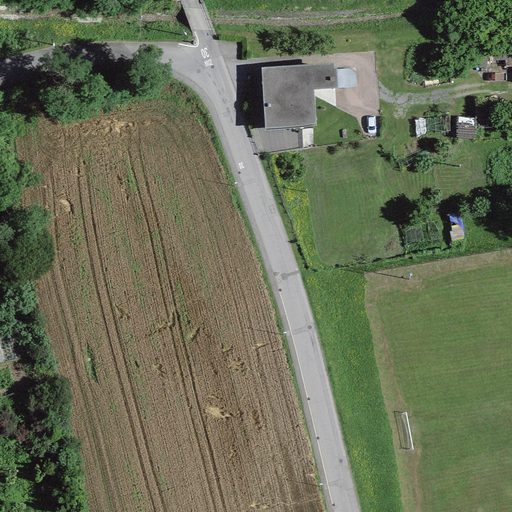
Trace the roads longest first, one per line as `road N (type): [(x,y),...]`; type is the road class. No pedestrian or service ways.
road 1 (residential): [(345,511),(303,342),(220,94)]
road 2 (residential): [(0,71),(76,53),(142,52),(184,62),(220,94)]
